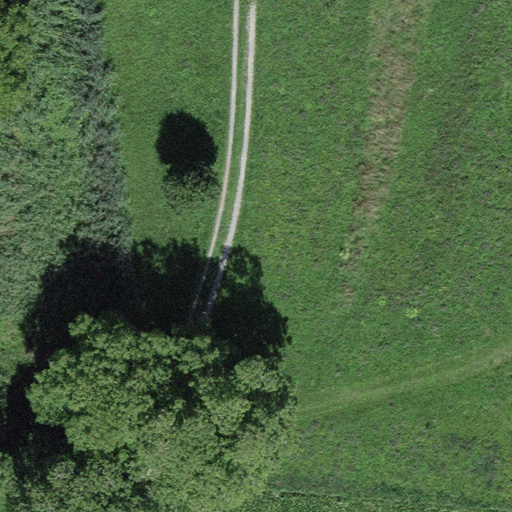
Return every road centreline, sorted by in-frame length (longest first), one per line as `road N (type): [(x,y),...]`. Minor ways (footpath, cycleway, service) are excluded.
road 1 (track): [(140,511),(224,245),(240,148),(246,0)]
road 2 (track): [(157,456),(492,371),(511,356)]
